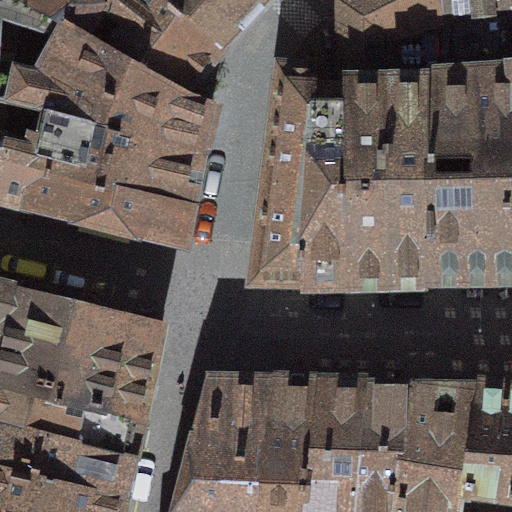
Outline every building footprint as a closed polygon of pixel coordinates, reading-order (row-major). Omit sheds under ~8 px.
[(202,68),(222,43),(175,8),(164,0),(0,0),(0,3),(27,3),(181,95),(183,92),(202,68)] [(164,0),(175,8),(222,43),(247,16),(262,0),(164,0)] [(392,90),(403,89),(402,77),(426,75),(425,72),(443,68),(446,0),(346,0),(344,3),(344,76),(344,87),(347,278),(369,277),(391,277),(392,90)] [(511,0),(446,0),(443,68),(511,61),(511,0)] [(27,3),(0,3),(0,99),(47,110),(194,150),(200,131),(201,128),(202,125),(207,106),(183,92),(181,95),(27,3)] [(511,61),(443,68),(425,72),(426,75),(428,89),(427,276),(451,276),(467,276),(504,275),(511,275),(511,61)] [(312,87),(315,74),(285,72),(260,268),(259,268),(258,278),(281,278),(304,279),(312,87)] [(344,76),(315,74),(312,87),(304,279),(325,278),(347,278),(344,87),(344,76)] [(402,77),(403,89),(392,90),(391,277),(409,276),(427,276),(428,89),(426,75),(402,77)] [(6,158),(46,167),(36,206),(79,217),(107,224),(134,231),(176,241),(194,150),(47,110),(0,99),(0,155),(6,157),(6,158)] [(0,196),(36,206),(46,167),(6,158),(6,157),(0,155),(0,196)] [(0,284),(0,384),(4,386),(136,420),(147,372),(152,350),(157,324),(26,291),(0,284)] [(0,423),(129,458),(132,439),(136,420),(4,386),(0,384),(0,423)] [(255,511),(271,386),(245,386),(219,386),(214,403),(185,509),(183,511),(255,511)] [(304,511),(323,387),(297,387),(271,386),(255,511),(304,511)] [(355,511),(370,388),(346,387),(323,387),(304,511),(355,511)] [(355,511),(396,511),(415,389),(393,388),(370,388),(355,511)] [(447,389),(415,389),(396,511),(460,511),(463,492),(469,436),(478,389),(447,389)] [(511,499),(511,391),(478,389),(469,436),(463,492),(511,499)] [(129,458),(0,423),(0,463),(119,494),(124,476),(129,458)] [(114,511),(119,494),(0,463),(0,511),(114,511)] [(511,511),(511,499),(463,492),(460,511),(511,511)]
